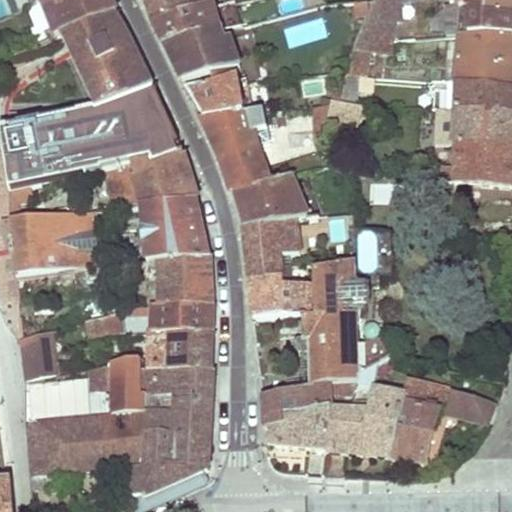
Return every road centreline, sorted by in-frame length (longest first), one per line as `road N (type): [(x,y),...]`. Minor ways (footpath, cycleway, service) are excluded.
road 1 (residential): [(124,0),(219,208),(250,511)]
road 2 (residential): [(250,511),(511,503)]
